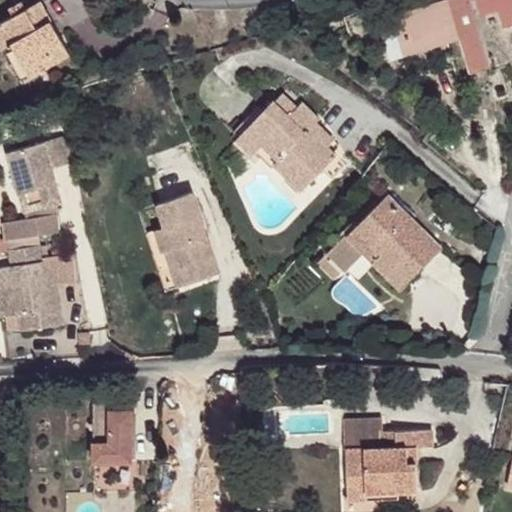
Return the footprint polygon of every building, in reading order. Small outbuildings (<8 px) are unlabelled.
[(15,14),(1,22),(31,75),(70,54),(41,0),(27,8),(15,14)] [(11,7),(15,14),(27,8),(23,0),(11,7)] [(489,65),(470,0),(455,0),(383,21),(392,56),(462,36),(471,70),(489,65)] [(511,22),(511,0),(480,0),(484,12),(501,7),(506,24),(511,22)] [(1,22),(0,22),(0,42),(21,81),(31,75),(1,22)] [(274,100),(263,111),(246,128),(277,159),(273,163),(301,190),(335,155),(327,146),(309,129),(316,123),(319,119),(302,102),(289,115),(274,100)] [(246,128),(263,111),(258,106),(233,131),(238,136),(236,138),(252,154),(258,148),(273,163),(277,159),(246,128)] [(316,123),(309,129),(327,146),(333,140),(316,123)] [(68,135),(45,142),(52,168),(73,163),(68,135)] [(61,202),(52,168),(45,142),(8,152),(24,212),(25,211),(27,218),(4,222),(6,239),(40,234),(60,231),(57,214),(59,214),(56,203),(61,202)] [(163,251),(166,250),(172,248),(178,266),(186,264),(192,282),(212,275),(206,257),(214,255),(207,236),(202,237),(196,218),(201,216),(193,191),(158,203),(165,227),(155,230),(163,251)] [(384,191),(356,220),(359,223),(387,194),(384,191)] [(359,223),(356,220),(344,231),(346,233),(328,252),(345,268),(346,269),(364,251),(372,242),(381,251),(373,259),(402,288),(442,247),(387,194),(359,223)] [(201,216),(196,218),(202,237),(207,236),(201,216)] [(6,240),(1,241),(2,249),(9,248),(41,244),(40,234),(6,239),(6,240)] [(372,242),(364,251),(373,259),(381,251),(372,242)] [(41,244),(9,248),(12,265),(7,266),(10,284),(1,285),(5,315),(19,313),(21,329),(65,324),(58,277),(41,280),(39,262),(44,261),(41,244)] [(172,248),(166,250),(178,286),(192,282),(186,264),(178,266),(172,248)] [(345,268),(328,252),(318,262),(334,278),(345,268)] [(206,257),(212,275),(220,273),(214,255),(206,257)] [(58,277),(39,262),(41,280),(58,277)] [(118,410),(118,391),(93,391),(94,462),(131,461),(131,410),(118,410)] [(170,393),(166,393),(164,420),(185,422),(187,395),(182,394),(170,393)] [(382,418),(343,419),(344,448),(345,448),(346,484),(365,483),(365,492),(397,491),(416,491),(415,463),(407,463),(407,447),(415,447),(432,447),(431,430),(382,431),(382,418)] [(415,447),(407,447),(407,463),(415,463),(415,447)] [(237,467),(238,455),(229,455),(228,467),(237,467)] [(365,483),(346,484),(346,500),(398,499),(397,491),(365,492),(365,483)]
